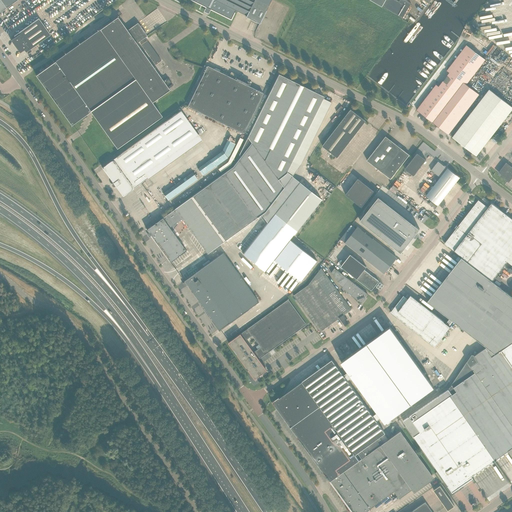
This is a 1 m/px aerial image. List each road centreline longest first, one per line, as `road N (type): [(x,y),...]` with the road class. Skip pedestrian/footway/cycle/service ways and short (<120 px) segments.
road 1 (tertiary): [(251,401),(0,53)]
road 2 (unclassified): [(480,175),(409,122),(161,0)]
road 3 (unclassified): [(251,401),(376,308),(480,175)]
road 4 (unclassified): [(0,274),(75,328),(198,511)]
road 5 (trunk): [(146,338),(66,224),(26,146),(0,121)]
road 6 (trunk): [(0,208),(95,290),(162,384)]
road 7 (trunk): [(0,244),(70,284),(162,384)]
road 8 (trunk): [(266,511),(146,338)]
road 9 (trunk): [(146,338),(58,240),(0,197)]
road 10 (trunk): [(162,384),(245,511)]
road 11 (tertiary): [(326,511),(251,401)]
